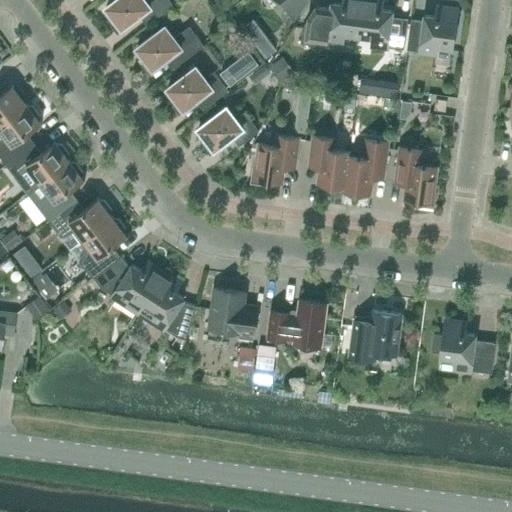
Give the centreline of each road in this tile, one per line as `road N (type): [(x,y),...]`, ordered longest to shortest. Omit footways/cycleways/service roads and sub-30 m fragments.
road 1 (residential): [(455,270),(193,234),(16,0)]
road 2 (secondary): [(496,511),(0,444)]
road 3 (residential): [(455,270),(491,0)]
